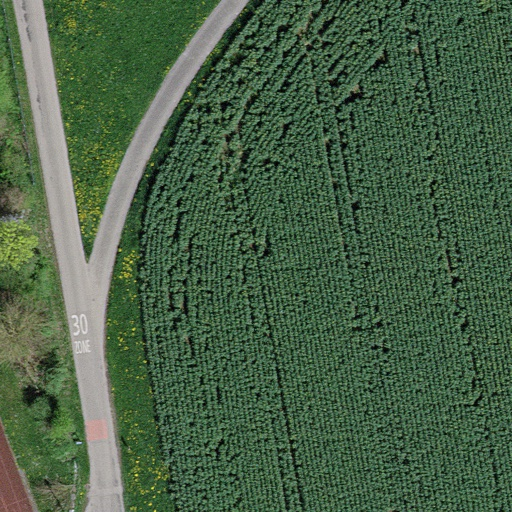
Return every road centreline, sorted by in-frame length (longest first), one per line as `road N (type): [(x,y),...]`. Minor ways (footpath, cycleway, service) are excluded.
road 1 (residential): [(83,337),(134,158),(177,79),(236,0)]
road 2 (residential): [(83,337),(27,0)]
road 3 (residential): [(106,511),(83,337)]
